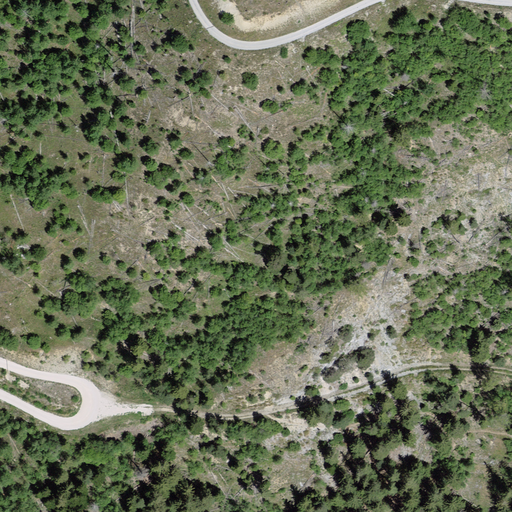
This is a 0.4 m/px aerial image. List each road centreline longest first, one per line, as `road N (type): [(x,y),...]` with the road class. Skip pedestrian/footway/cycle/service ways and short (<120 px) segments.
road 1 (track): [(511,373),(395,376),(263,413)]
road 2 (track): [(190,0),(211,34),(234,46),(296,37),(375,0)]
road 3 (track): [(263,413),(148,406),(96,416)]
